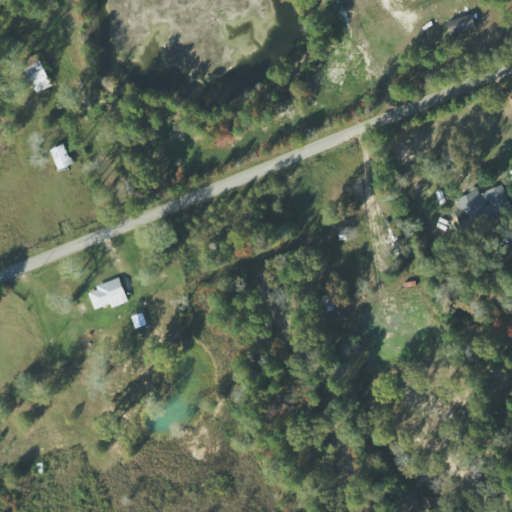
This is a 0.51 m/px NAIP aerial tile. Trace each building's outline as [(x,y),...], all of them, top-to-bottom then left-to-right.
[(450,22),(454,34),(479,27),(475,14),(450,22)] [(54,149),(61,169),(75,164),(68,144),(54,149)] [(480,190),(458,200),(469,225),(511,205),(511,203),(503,185),(482,194),(480,190)] [(316,257),(316,248),(361,247),(361,257),(316,257)] [(97,309),(114,303),(115,307),(132,302),(124,279),(91,289),(97,309)]
